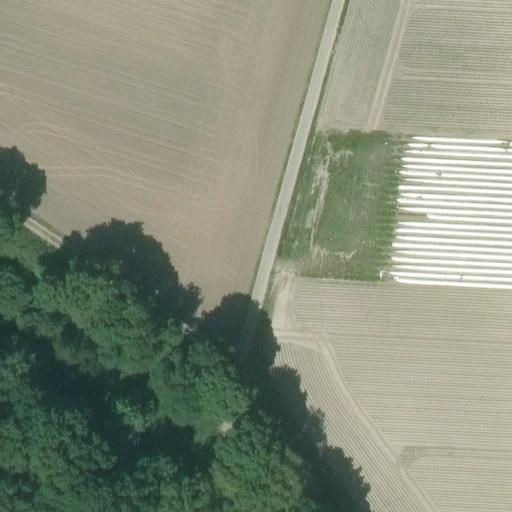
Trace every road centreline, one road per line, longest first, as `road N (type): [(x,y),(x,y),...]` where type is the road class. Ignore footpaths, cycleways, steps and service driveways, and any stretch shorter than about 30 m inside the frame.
road 1 (track): [(237,379),(340,0)]
road 2 (track): [(0,208),(216,355),(237,379)]
road 3 (track): [(237,379),(317,511)]
road 4 (track): [(237,379),(199,511)]
